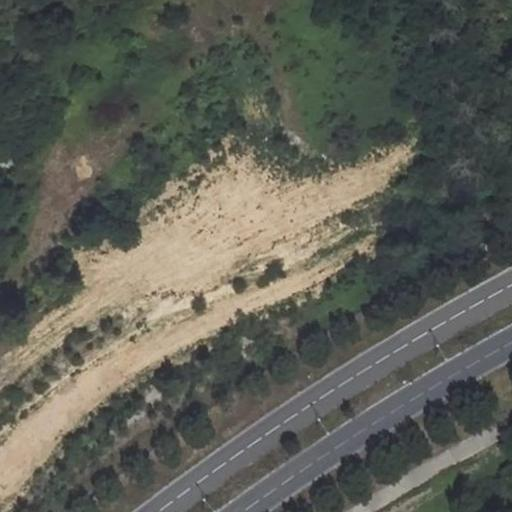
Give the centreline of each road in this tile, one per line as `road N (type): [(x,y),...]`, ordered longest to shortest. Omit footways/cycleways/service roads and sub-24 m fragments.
road 1 (primary): [(511,287),(300,412),(164,511)]
road 2 (primary): [(250,511),(330,454),(511,347)]
